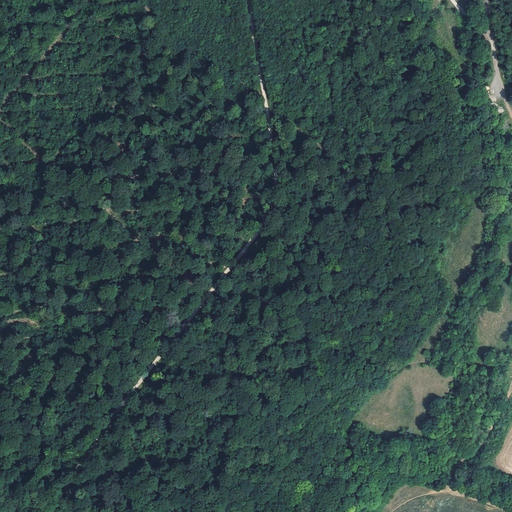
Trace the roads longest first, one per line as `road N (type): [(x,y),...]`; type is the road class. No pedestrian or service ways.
road 1 (track): [(249,0),(279,192),(93,441)]
road 2 (track): [(446,486),(482,443),(511,386)]
